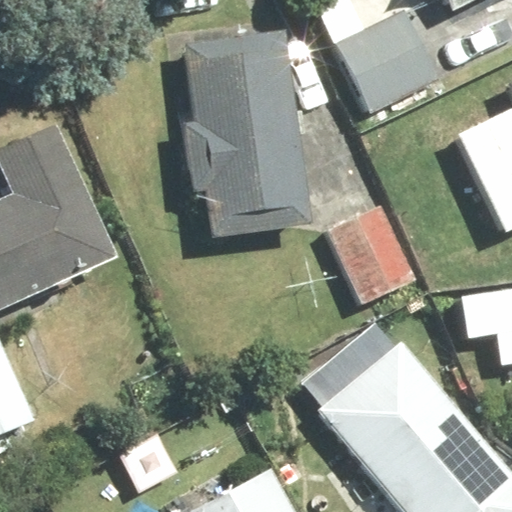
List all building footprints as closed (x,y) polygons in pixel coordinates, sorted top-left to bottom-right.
[(428,0),(436,18),(479,0),(428,0)] [(327,49),(357,122),(434,90),(404,17),(327,49)] [(290,227),(267,41),(170,53),(193,239),(290,227)] [(0,194),(0,310),(100,272),(61,172),(0,194)] [(408,285),(376,211),(320,236),(351,309),(408,285)] [(511,511),(511,489),(388,343),(307,411),(392,511),(511,511)] [(0,377),(0,423),(17,417),(0,377)] [(278,511),(260,478),(197,511),(278,511)]
